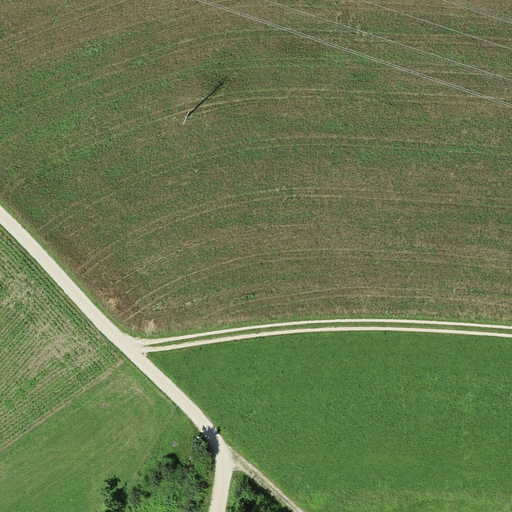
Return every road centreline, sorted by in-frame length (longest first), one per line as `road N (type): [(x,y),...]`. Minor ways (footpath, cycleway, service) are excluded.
road 1 (track): [(134,342),(417,327),(511,334)]
road 2 (track): [(0,211),(203,408),(220,434)]
